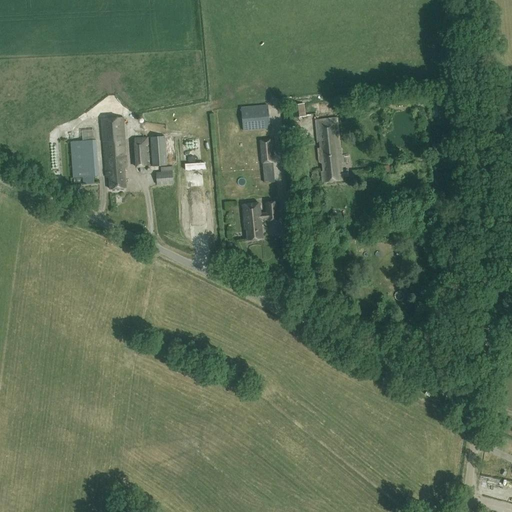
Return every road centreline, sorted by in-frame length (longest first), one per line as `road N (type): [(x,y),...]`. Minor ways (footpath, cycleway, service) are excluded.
road 1 (unclassified): [(449,393),(0,177)]
road 2 (track): [(465,0),(498,301)]
